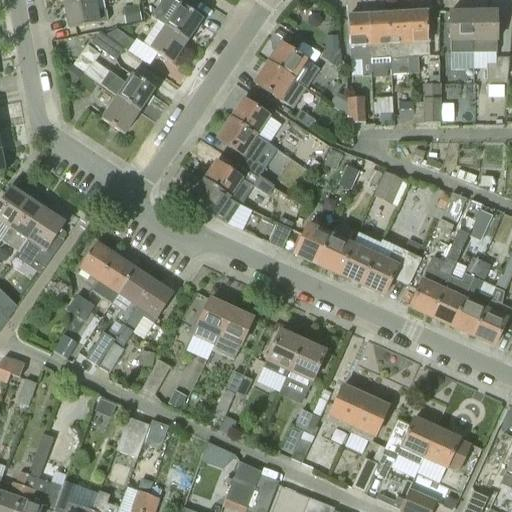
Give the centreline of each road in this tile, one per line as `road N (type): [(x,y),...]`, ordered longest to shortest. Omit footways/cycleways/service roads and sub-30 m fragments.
road 1 (residential): [(511,377),(211,241),(168,231),(128,203)]
road 2 (residential): [(128,203),(278,0)]
road 3 (residential): [(128,203),(41,127),(18,0)]
road 4 (unknown): [(511,134),(370,132),(361,145)]
road 5 (unknown): [(367,153),(511,209)]
